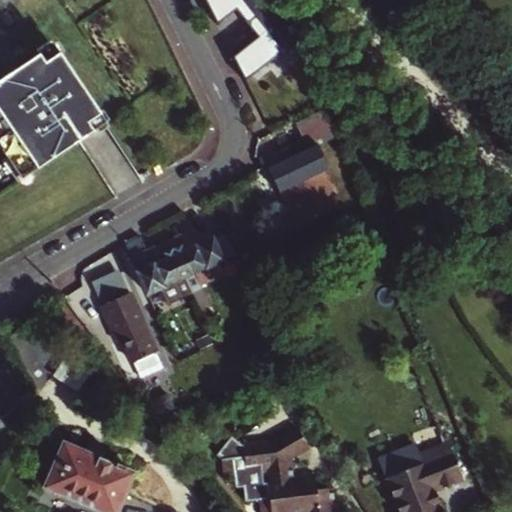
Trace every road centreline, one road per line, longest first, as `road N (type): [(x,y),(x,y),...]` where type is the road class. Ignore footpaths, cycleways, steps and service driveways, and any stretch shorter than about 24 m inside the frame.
road 1 (residential): [(0,300),(208,181),(228,158),(227,107),(173,0)]
road 2 (unknown): [(205,511),(166,466),(64,415)]
road 3 (unknown): [(278,440),(293,431),(319,440),(361,511)]
